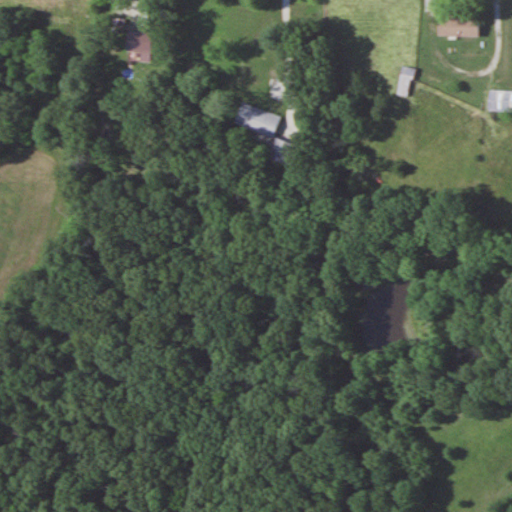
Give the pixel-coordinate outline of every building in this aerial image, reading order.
[(481,38),(481,19),(441,19),(441,38),(481,38)] [(157,34),(135,31),(132,52),(145,53),(143,62),(153,63),(157,34)] [(416,70),(406,67),(398,95),(409,98),(416,70)] [(511,113),(511,92),(493,92),(493,114),(511,113)] [(275,138),(283,116),(244,103),(237,125),(275,138)] [(297,145),(279,140),(273,160),(292,165),(297,145)]
